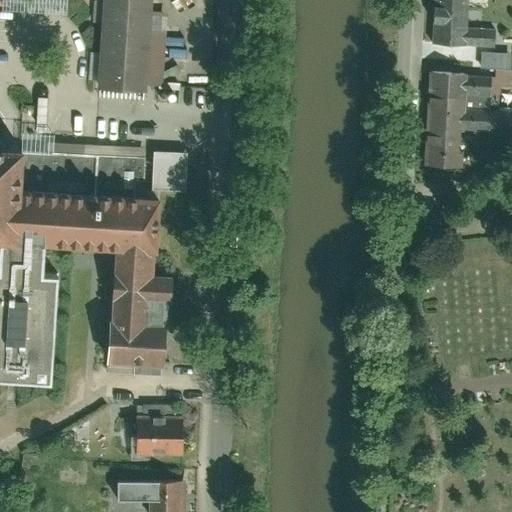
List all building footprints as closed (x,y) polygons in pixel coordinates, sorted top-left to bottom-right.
[(96,0),(90,81),(141,85),(148,0),(96,0)] [(438,0),(437,13),(466,15),(466,0),(438,0)] [(436,42),(464,43),(466,15),(437,13),(436,42)] [(465,72),(430,70),(429,93),(489,97),(499,97),(499,85),(511,85),(511,69),(496,68),(496,77),(465,75),(465,72)] [(511,129),(511,111),(488,110),(489,97),(429,93),(427,128),(462,130),(462,127),(489,129),(488,133),(501,134),(501,129),(511,129)] [(457,137),(426,135),(425,163),(460,165),(460,162),(465,162),(466,142),(457,142),(457,137)] [(0,379),(52,383),(59,275),(42,274),(44,250),(107,254),(107,264),(101,363),(159,367),(164,275),(151,274),(155,197),(139,196),(142,150),(9,143),(8,150),(0,149),(0,379)] [(185,155),(153,153),(151,189),(183,191),(185,155)] [(132,451),(179,452),(179,420),(133,419),(132,451)] [(147,496),(147,511),(170,511),(169,479),(113,480),(114,497),(147,496)]
